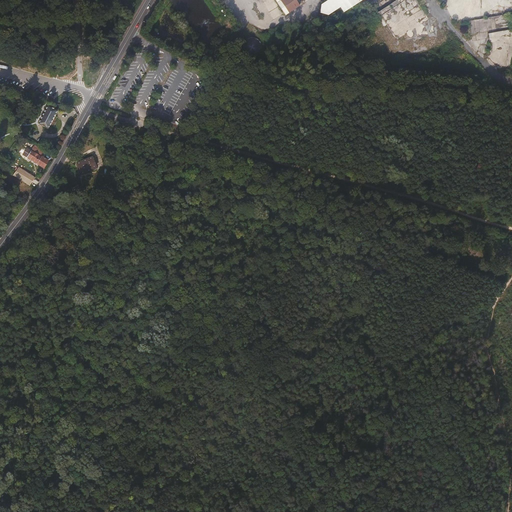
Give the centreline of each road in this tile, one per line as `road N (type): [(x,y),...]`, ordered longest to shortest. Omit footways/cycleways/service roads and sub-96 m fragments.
road 1 (track): [(166,131),(511,229)]
road 2 (secondary): [(94,98),(0,245)]
